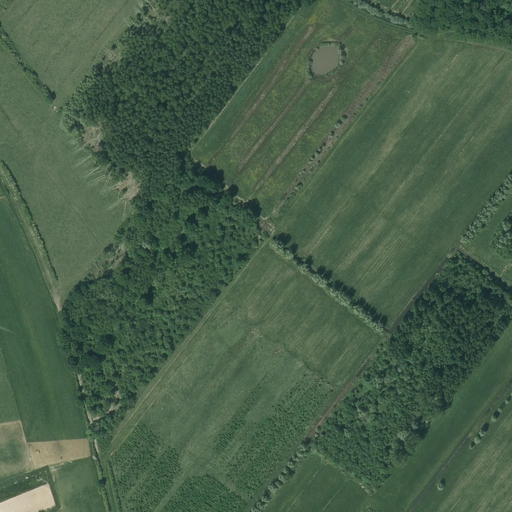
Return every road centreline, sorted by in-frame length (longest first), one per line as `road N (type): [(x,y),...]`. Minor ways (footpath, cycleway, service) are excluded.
road 1 (track): [(110,511),(58,307)]
road 2 (track): [(58,307),(0,171)]
